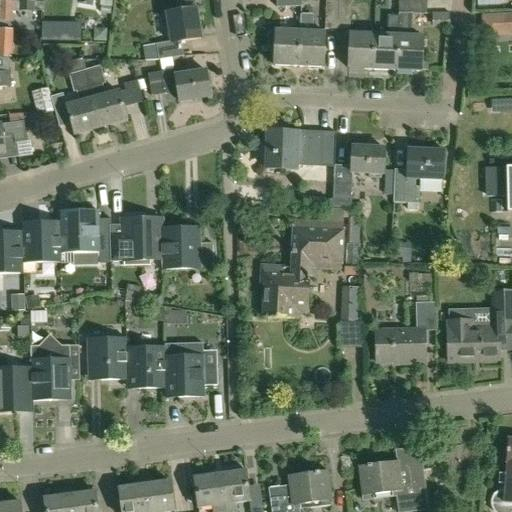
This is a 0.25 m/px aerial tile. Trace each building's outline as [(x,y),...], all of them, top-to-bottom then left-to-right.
[(0,0),(0,11),(12,12),(34,13),(34,12),(40,12),(46,7),(46,3),(35,3),(34,0),(19,0),(19,2),(0,0)] [(113,0),(109,0),(101,0),(99,22),(110,22),(113,0)] [(196,10),(195,10),(193,0),(185,0),(176,1),(178,13),(167,15),(171,43),(143,48),(145,61),(158,60),(184,56),(182,42),(201,39),(196,10)] [(303,8),(302,0),(275,0),(276,9),(303,8)] [(337,30),(338,0),(325,0),(325,30),(337,30)] [(350,31),(351,0),(338,0),(337,30),(350,31)] [(426,2),(399,2),(400,18),(399,18),(397,71),(422,72),(423,37),(412,37),(412,15),(427,14),(426,2)] [(0,22),(12,23),(12,12),(0,11),(0,22)] [(511,34),(511,17),(484,19),(485,35),(511,34)] [(397,71),(399,18),(388,18),(387,36),(374,35),(373,70),(397,71)] [(12,30),(0,29),(0,57),(12,58),(12,30)] [(298,67),(300,32),(275,31),(275,33),(271,33),(269,35),(269,47),(271,49),(275,49),(274,66),(298,67)] [(324,33),(300,32),(298,67),(323,68),(324,33)] [(373,70),(374,35),(349,34),(348,69),(373,70)] [(101,128),(81,59),(67,63),(70,75),(68,76),(73,93),(78,92),(81,103),(67,107),(75,136),(101,128)] [(127,121),(123,108),(119,93),(106,97),(103,85),(106,84),(100,67),(86,71),(83,59),(81,59),(101,128),(127,121)] [(148,76),(152,95),(176,91),(179,103),(210,98),(205,72),(176,77),(175,70),(148,76)] [(124,85),(126,92),(129,107),(144,103),(138,82),(124,85)] [(64,106),(61,96),(51,99),(48,89),(32,93),(37,113),(64,106)] [(15,144),(27,143),(24,122),(0,125),(0,155),(5,155),(3,139),(13,137),(15,144)] [(297,146),(310,147),(322,147),(321,167),(334,168),(335,168),(335,166),(336,135),(310,134),(267,132),(267,170),(296,171),(297,146)] [(351,209),(352,174),(368,175),(368,178),(381,178),(381,175),(384,175),(384,195),(394,196),(394,171),(383,171),(384,149),(353,148),(352,167),(335,166),(335,168),(334,168),(332,199),(315,199),(314,209),(332,208),(351,209)] [(443,182),(444,161),(444,151),(407,150),(406,171),(394,170),(394,171),(394,196),(393,203),(408,204),(408,211),(418,211),(419,204),(419,188),(411,188),(412,180),(443,182)] [(511,212),(511,168),(506,168),(485,169),(486,198),(507,198),(507,213),(511,212)] [(341,271),(343,224),(343,211),(325,210),(324,224),(294,222),(293,269),(262,267),(261,285),(265,286),(263,319),(298,320),(298,314),(308,314),(309,278),(315,278),(316,270),(341,271)] [(60,213),(60,223),(61,254),(99,253),(110,254),(110,235),(99,235),(98,212),(60,213)] [(163,261),(162,230),(162,220),(123,221),(123,226),(109,227),(110,235),(110,254),(110,263),(124,263),(124,267),(150,266),(150,262),(163,261)] [(61,264),(61,254),(60,223),(22,224),(23,234),(23,265),(61,264)] [(213,245),(201,245),(200,229),(162,230),(163,261),(163,271),(213,270),(213,245)] [(23,265),(23,234),(0,234),(0,275),(23,275),(23,265)] [(347,245),(346,269),(359,269),(361,245),(347,245)] [(499,350),(511,349),(511,291),(493,292),(494,327),(471,327),(471,322),(448,322),(449,364),(474,363),(474,361),(499,360),(499,350)] [(47,311),(37,314),(41,333),(54,330),(51,316),(68,312),(64,295),(44,300),(47,311)] [(424,333),(437,332),(436,304),(436,297),(416,297),(417,305),(417,332),(376,333),(377,364),(402,363),(402,366),(424,365),(424,333)] [(352,346),(369,345),(368,327),(350,328),(352,346)] [(70,401),(69,359),(69,345),(61,345),(49,334),(39,346),(31,346),(31,371),(32,402),(70,401)] [(127,380),(126,350),(125,341),(87,342),(88,381),(127,380)] [(217,367),(204,368),(203,344),(176,345),(176,348),(164,348),(165,359),(165,389),(166,399),(205,398),(204,387),(218,387),(217,367)] [(165,359),(164,348),(126,350),(127,380),(127,390),(165,389),(165,359)] [(32,402),(31,371),(7,372),(7,359),(0,359),(0,412),(32,412),(32,402)] [(506,464),(504,491),(502,491),(499,492),(496,493),(495,494),(493,495),(492,497),(491,499),(490,501),(490,503),(490,505),(490,508),(491,510),(492,511),(511,511),(511,439),(507,439),(505,464),(506,464)] [(398,511),(417,511),(429,510),(421,448),(403,451),(405,468),(399,470),(398,463),(360,468),(364,499),(395,494),(398,511)] [(245,472),(244,472),(243,468),(230,470),(231,474),(221,476),(225,511),(237,511),(236,505),(249,503),(249,511),(263,511),(260,487),(247,488),(245,472)] [(300,511),(300,507),(332,503),(328,473),(289,479),(291,495),(283,496),(282,489),(269,491),(271,511),(300,511)] [(225,511),(221,476),(194,479),(199,510),(212,508),(212,511),(225,511)] [(174,511),(170,482),(145,486),(148,511),(174,511)] [(148,511),(145,486),(120,490),(122,511),(148,511)] [(98,511),(96,493),(70,497),(71,511),(98,511)] [(71,511),(70,497),(44,500),(45,511),(71,511)] [(21,511),(20,503),(0,505),(0,511),(21,511)]
